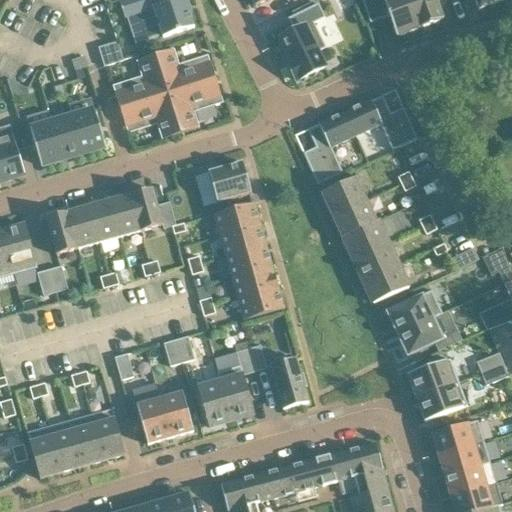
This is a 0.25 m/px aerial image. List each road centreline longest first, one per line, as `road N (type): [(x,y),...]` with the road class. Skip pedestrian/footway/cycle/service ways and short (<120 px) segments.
road 1 (residential): [(426,511),(403,436),(369,419),(51,511)]
road 2 (residential): [(284,117),(0,204)]
road 3 (residential): [(511,25),(399,64),(284,117)]
road 4 (residential): [(224,0),(284,117)]
